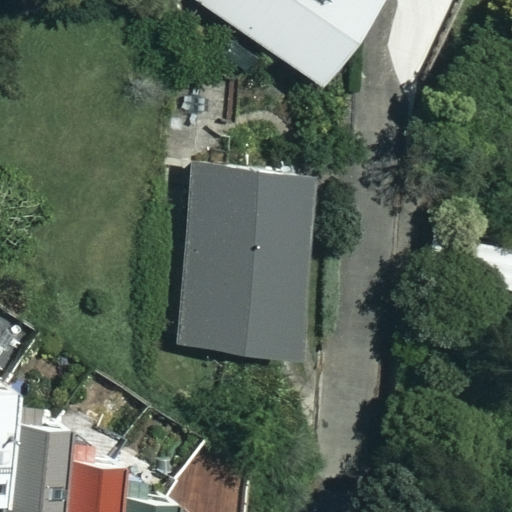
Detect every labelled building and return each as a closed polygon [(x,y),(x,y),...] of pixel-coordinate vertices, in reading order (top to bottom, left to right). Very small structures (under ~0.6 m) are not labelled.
[(335,0),(198,0),(295,63),(335,0)] [(280,158),(179,152),(167,331),(269,337),(280,158)] [(483,264),(484,219),(440,218),(440,263),(483,264)] [(35,511),(44,436),(48,400),(0,394),(0,509),(26,511),(35,511)] [(89,511),(95,469),(98,442),(44,436),(35,511),(89,511)] [(146,511),(147,506),(151,475),(95,469),(89,511),(146,511)]
